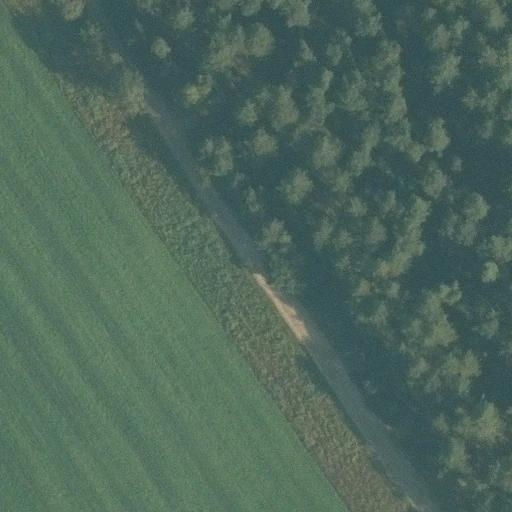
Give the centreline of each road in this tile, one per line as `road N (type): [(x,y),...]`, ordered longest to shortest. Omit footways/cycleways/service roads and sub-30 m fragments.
road 1 (track): [(416,511),(86,0)]
road 2 (track): [(175,140),(348,0)]
